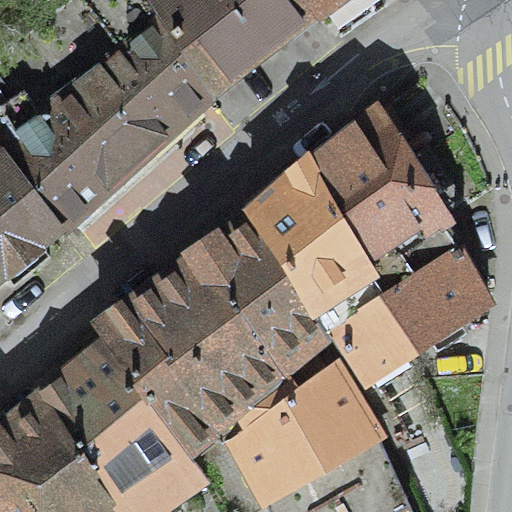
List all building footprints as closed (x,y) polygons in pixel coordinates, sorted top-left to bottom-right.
[(187,63),(208,94),(319,9),(323,10),(316,0),(161,0),(152,7),(187,63)] [(316,0),(323,10),(335,0),(316,0)] [(187,63),(152,7),(116,37),(126,50),(77,89),(79,92),(16,134),(74,219),(126,172),(210,96),(208,94),(187,63)] [(0,94),(0,130),(17,119),(0,94)] [(311,165),(378,285),(441,227),(446,223),(440,215),(463,201),(431,149),(408,163),(375,109),(365,117),(366,120),(311,165)] [(0,282),(61,230),(4,155),(0,158),(0,282)] [(253,217),(325,332),(375,288),(307,169),(253,217)] [(206,253),(279,372),(325,332),(253,217),(206,253)] [(441,227),(378,285),(385,299),(381,303),(411,348),(484,302),(456,249),(441,227)] [(128,308),(213,431),(224,447),(233,441),(270,511),(412,511),(376,433),(336,367),(311,384),(302,370),(285,383),(279,372),(206,253),(128,308)] [(375,288),(325,332),(339,355),(343,352),(359,382),(409,351),(375,302),(379,297),(375,288)] [(213,431),(128,308),(99,329),(109,343),(156,408),(188,451),(213,431)] [(156,408),(109,343),(45,395),(84,459),(156,408)] [(0,430),(0,511),(4,511),(21,502),(28,511),(117,511),(84,459),(45,395),(0,430)] [(84,459),(117,511),(140,511),(201,469),(188,451),(156,408),(84,459)]
